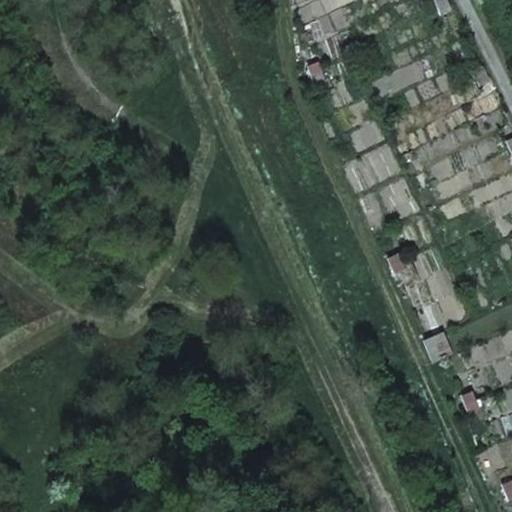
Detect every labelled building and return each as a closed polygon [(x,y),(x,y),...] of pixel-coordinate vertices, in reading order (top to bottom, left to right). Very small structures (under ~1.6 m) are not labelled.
[(326,83),(319,67),(310,72),(317,87),(326,83)] [(494,85),(486,69),(477,74),(485,89),(494,85)] [(391,262),(399,278),(407,274),(400,258),(391,262)] [(474,412),(467,396),(458,400),(465,416),(474,412)] [(499,487),(505,503),(511,500),(511,496),(507,484),(499,487)]
